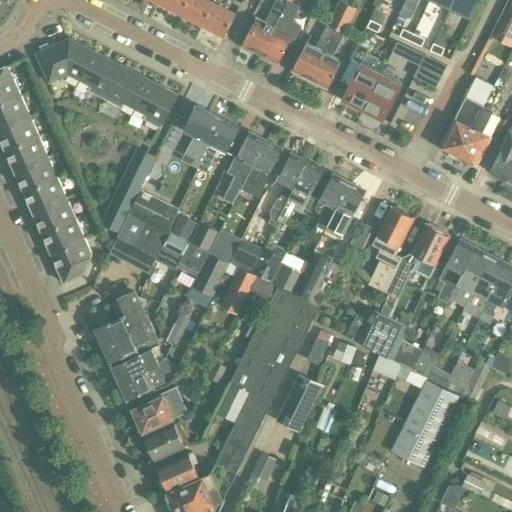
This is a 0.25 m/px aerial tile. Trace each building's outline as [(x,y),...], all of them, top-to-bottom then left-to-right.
[(180,14),(187,0),(160,0),(159,3),(180,14)] [(187,0),(180,14),(202,25),(214,3),(208,0),(187,0)] [(276,0),(272,8),(264,24),(255,20),(242,45),(244,46),(245,48),(250,51),(253,50),(260,54),(285,4),(276,0)] [(453,0),(430,0),(429,1),(449,10),(453,0)] [(453,0),(449,10),(470,20),(478,0),(453,0)] [(511,0),(495,32),(511,40),(511,0)] [(335,31),(348,5),(339,1),(326,26),(335,31)] [(202,25),(224,36),(235,14),(214,3),(202,25)] [(285,4),(260,54),(268,58),(268,61),(274,63),(276,63),(278,63),(291,38),(282,34),(294,9),(285,4)] [(348,5),(335,31),(344,35),(357,10),(348,5)] [(381,25),(371,20),(367,27),(378,33),(381,25)] [(303,76),(310,80),(335,31),(326,26),(314,50),(305,45),(292,70),(294,71),(294,74),(300,77),(303,76)] [(403,29),(400,36),(411,41),(414,34),(403,29)] [(326,88),(328,89),(341,64),(332,59),(344,35),(335,31),(310,80),(318,83),(318,86),(324,89),(326,88)] [(411,41),(421,47),(425,39),(414,34),(411,41)] [(511,45),(488,36),(474,71),(483,75),(489,59),(506,66),(511,50),(511,45)] [(144,120),(160,128),(178,95),(69,38),(36,53),(50,84),(68,76),(90,87),(88,91),(122,108),(124,104),(146,116),(144,120)] [(408,47),(397,42),(392,52),(403,57),(408,47)] [(433,43),(430,51),(441,56),(445,48),(433,43)] [(419,66),(442,77),(447,66),(425,55),(419,66)] [(343,99),(363,109),(382,72),(362,62),(343,99)] [(0,104),(21,95),(8,65),(0,68),(0,104)] [(442,77),(419,66),(414,76),(436,88),(442,77)] [(382,72),(363,109),(384,120),(402,83),(382,72)] [(0,129),(31,116),(21,95),(0,104),(0,129)] [(466,97),(456,117),(440,148),(441,148),(442,147),(450,151),(449,153),(458,157),(480,113),(484,106),(466,97)] [(190,165),(198,169),(224,118),(197,105),(183,131),(194,136),(184,155),(193,160),(190,165)] [(480,113),(458,157),(466,162),(467,160),(476,164),(475,166),(476,166),(492,135),(484,131),(491,118),(480,113)] [(0,129),(0,139),(6,153),(40,137),(31,116),(0,129)] [(240,127),(224,118),(198,169),(207,173),(219,150),(227,153),(240,127)] [(510,130),(490,170),(489,171),(498,175),(497,177),(504,181),(511,165),(511,127),(511,128),(511,130),(510,130)] [(225,199),(233,203),(241,188),(252,167),(266,140),(249,131),(235,158),(229,172),(237,176),(225,199)] [(49,157),(40,137),(6,153),(15,172),(49,157)] [(282,149),(266,140),(252,167),(241,188),(258,198),(270,174),(269,174),(282,149)] [(119,233),(130,212),(141,190),(156,157),(137,148),(100,224),(119,233)] [(277,222),(280,216),(285,206),(308,161),(291,153),(277,180),(285,184),(271,211),(271,218),(269,222),(275,226),(277,222)] [(15,172),(24,192),(58,177),(49,157),(15,172)] [(324,170),(308,161),(285,206),(280,216),(288,220),(297,202),(305,206),(324,170)] [(318,227),(325,231),(349,183),(333,174),(315,210),(323,214),(317,226),(318,227)] [(67,198),(58,177),(24,192),(33,213),(67,198)] [(366,191),(349,183),(325,231),(336,236),(347,214),(353,217),(366,191)] [(130,212),(168,232),(180,209),(141,190),(130,212)] [(33,213),(42,233),(77,218),(67,198),(33,213)] [(394,208),(392,207),(372,245),(380,248),(376,258),(382,260),(370,284),(385,292),(403,257),(396,253),(414,218),(412,217),(411,219),(405,216),(406,214),(404,213),(403,210),(397,207),(394,208)] [(170,233),(168,232),(130,212),(119,233),(117,237),(118,239),(157,259),(170,233)] [(171,233),(188,242),(197,223),(180,214),(171,233)] [(86,238),(77,218),(42,233),(51,253),(86,238)] [(361,221),(354,237),(366,243),(374,228),(361,221)] [(403,257),(385,292),(398,298),(415,266),(411,265),(413,261),(410,259),(413,254),(414,255),(434,265),(449,236),(447,235),(446,232),(440,229),(437,230),(426,224),(411,253),(403,257)] [(191,241),(207,249),(215,234),(199,226),(191,241)] [(318,227),(315,232),(322,236),(325,231),(318,227)] [(183,254),(188,242),(171,233),(164,248),(179,256),(181,253),(183,254)] [(84,274),(93,254),(86,238),(51,253),(64,283),(84,274)] [(231,262),(252,272),(263,249),(242,239),(231,262)] [(476,247),(460,239),(439,280),(446,283),(438,298),(448,303),(450,299),(476,247)] [(198,276),(210,253),(190,243),(178,266),(198,276)] [(491,255),(476,247),(450,299),(465,306),(491,255)] [(272,282),(277,271),(284,257),(266,248),(252,273),(272,282)] [(314,252),(304,273),(294,292),(307,299),(307,301),(320,307),(340,267),(341,265),(314,252)] [(210,253),(198,276),(193,287),(213,297),(230,262),(210,253)] [(506,263),(491,255),(465,306),(463,310),(479,318),(483,311),(487,302),(506,263)] [(273,282),(294,292),(304,273),(283,262),(273,282)] [(491,315),(497,304),(504,308),(511,291),(511,265),(506,263),(487,302),(483,311),(491,315)] [(240,269),(228,294),(242,302),(255,276),(240,269)] [(257,276),(250,290),(271,301),(273,298),(279,287),(257,276)] [(271,301),(231,383),(251,393),(272,403),(320,307),(307,301),(297,296),(279,287),(273,298),(271,301)] [(120,318),(95,329),(96,330),(94,331),(98,339),(100,338),(103,345),(151,324),(144,308),(147,299),(137,296),(134,291),(112,301),(120,318)] [(365,346),(380,353),(394,360),(403,340),(409,327),(380,313),(365,346)] [(151,324),(103,345),(106,353),(104,353),(108,362),(110,361),(111,362),(158,341),(151,324)] [(316,337),(307,359),(319,365),(328,343),(316,337)] [(394,360),(403,365),(413,370),(424,350),(403,340),(394,360)] [(350,365),(357,347),(339,341),(333,359),(350,365)] [(117,376),(120,383),(162,364),(165,359),(162,353),(157,355),(153,347),(112,366),(113,367),(111,368),(114,377),(117,376)] [(424,350),(413,370),(428,377),(433,366),(437,357),(424,350)] [(511,356),(499,351),(494,365),(509,370),(511,361),(511,356)] [(364,354),(357,352),(353,362),(360,365),(364,354)] [(396,380),(397,376),(403,365),(394,360),(380,353),(373,371),(396,380)] [(166,358),(165,359),(162,364),(120,383),(123,390),(121,391),(125,400),(127,399),(128,400),(164,383),(164,373),(170,371),(174,364),(166,358)] [(480,360),(469,384),(480,389),(490,369),(491,366),(480,360)] [(216,361),(208,377),(219,383),(227,368),(216,361)] [(433,366),(428,377),(427,378),(447,388),(452,375),(450,374),(433,366)] [(322,384),(299,373),(276,420),(299,431),(322,384)] [(452,375),(447,388),(474,401),(480,389),(469,384),(461,380),(452,375)] [(459,396),(426,379),(391,451),(424,467),(459,396)] [(249,393),(230,384),(222,401),(241,411),(249,393)] [(165,395),(132,410),(137,420),(135,421),(140,431),(142,430),(143,433),(178,417),(187,413),(176,388),(164,393),(165,395)] [(217,511),(272,403),(251,393),(211,474),(168,494),(176,511),(217,511)] [(180,422),(176,424),(176,422),(145,437),(149,446),(147,447),(152,458),(154,457),(155,460),(187,446),(186,445),(189,443),(180,422)] [(190,454),(159,468),(163,478),(162,479),(166,489),(168,488),(169,490),(199,476),(194,464),(198,462),(193,452),(190,454)] [(252,473),(267,480),(277,460),(262,452),(252,473)] [(480,496),(481,495),(488,499),(496,483),(483,476),(481,480),(468,474),(462,487),(465,488),(480,496)] [(284,490),(275,511),(292,511),(299,495),(284,490)] [(388,497),(377,492),(373,500),(384,505),(388,497)] [(360,511),(364,506),(355,502),(349,511),(360,511)]
